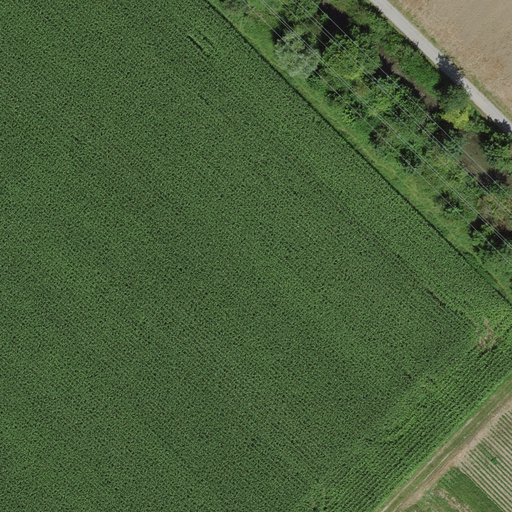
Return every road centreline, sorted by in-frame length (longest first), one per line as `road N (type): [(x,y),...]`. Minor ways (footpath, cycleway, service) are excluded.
road 1 (track): [(511,377),(378,511)]
road 2 (track): [(379,0),(511,129)]
